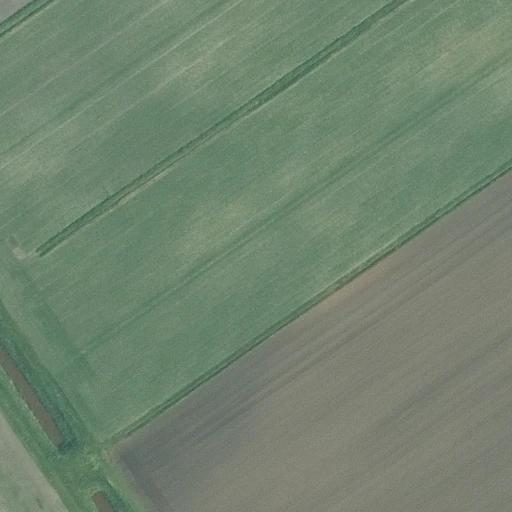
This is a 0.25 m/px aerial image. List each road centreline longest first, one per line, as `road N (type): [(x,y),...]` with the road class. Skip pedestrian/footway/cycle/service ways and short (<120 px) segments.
road 1 (track): [(0,313),(134,511)]
road 2 (track): [(0,398),(75,511)]
